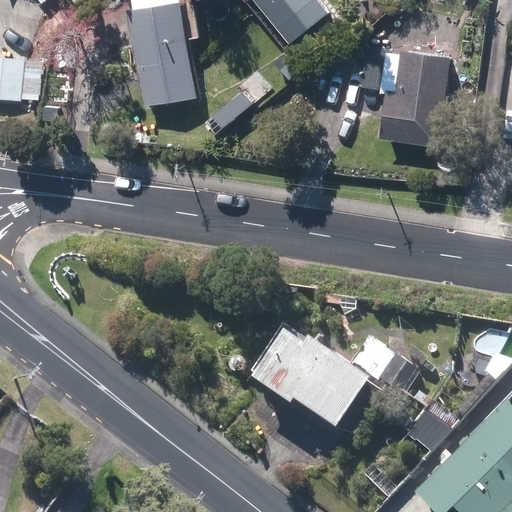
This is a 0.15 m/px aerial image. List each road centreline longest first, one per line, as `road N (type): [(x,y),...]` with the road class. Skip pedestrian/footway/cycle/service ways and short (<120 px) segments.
road 1 (residential): [(511,265),(172,211)]
road 2 (tertiary): [(0,300),(255,511)]
road 3 (residential): [(0,177),(172,211)]
road 4 (residential): [(172,211),(0,214)]
